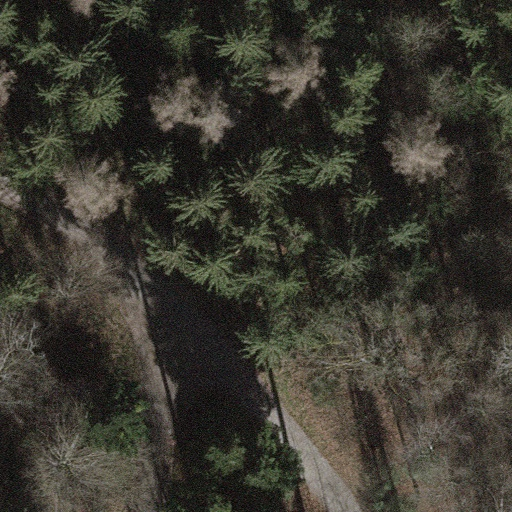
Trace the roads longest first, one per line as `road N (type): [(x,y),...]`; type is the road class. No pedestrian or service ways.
road 1 (track): [(0,177),(63,197),(160,292),(326,511)]
road 2 (track): [(150,511),(160,292)]
